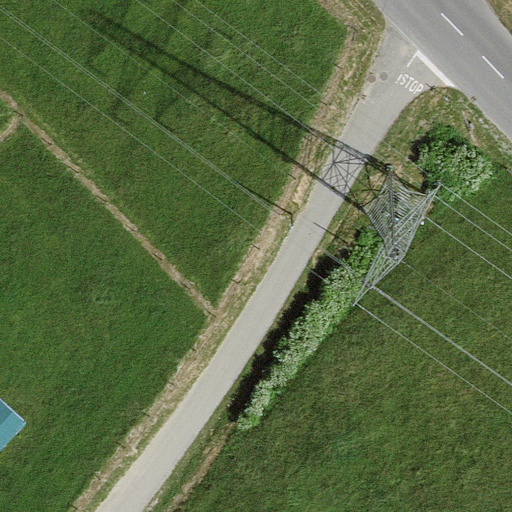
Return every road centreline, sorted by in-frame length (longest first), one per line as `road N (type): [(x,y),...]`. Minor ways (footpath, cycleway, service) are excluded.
road 1 (track): [(122,511),(230,363),(348,153),(443,16)]
road 2 (secondary): [(511,87),(427,0)]
